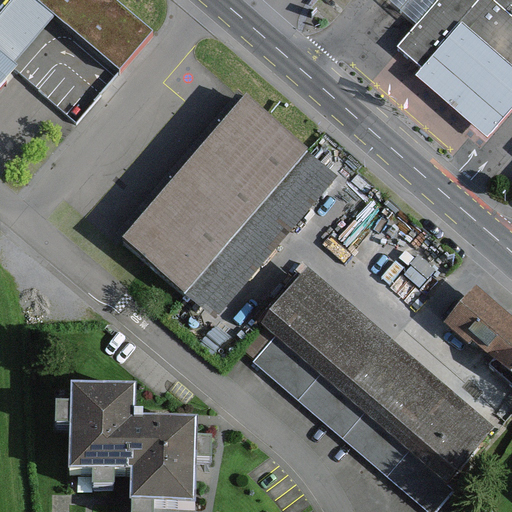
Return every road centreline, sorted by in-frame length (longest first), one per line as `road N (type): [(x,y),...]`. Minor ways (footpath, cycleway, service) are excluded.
road 1 (residential): [(340,511),(287,445),(22,216),(223,1)]
road 2 (secondary): [(511,252),(223,1)]
